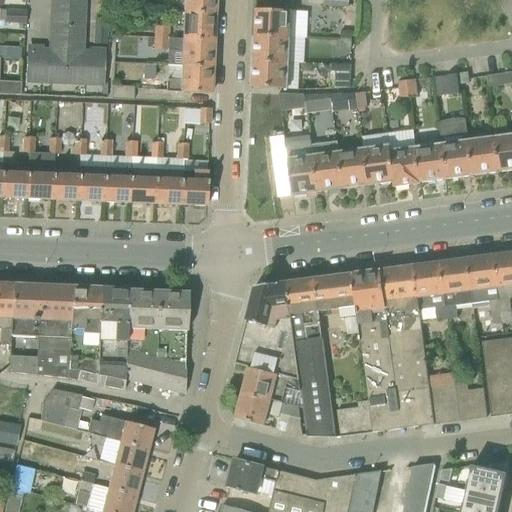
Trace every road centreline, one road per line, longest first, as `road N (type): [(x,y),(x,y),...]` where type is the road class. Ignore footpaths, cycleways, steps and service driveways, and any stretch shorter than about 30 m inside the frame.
road 1 (residential): [(511,437),(318,462),(200,430)]
road 2 (residential): [(224,257),(511,218)]
road 3 (residential): [(224,257),(235,0)]
road 4 (residential): [(0,250),(224,257)]
road 5 (residential): [(200,430),(222,338),(224,257)]
